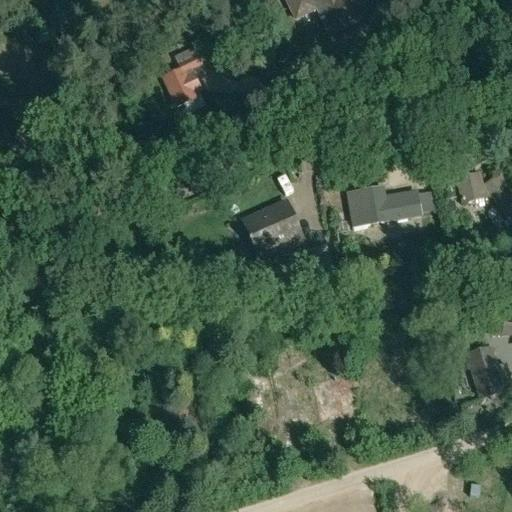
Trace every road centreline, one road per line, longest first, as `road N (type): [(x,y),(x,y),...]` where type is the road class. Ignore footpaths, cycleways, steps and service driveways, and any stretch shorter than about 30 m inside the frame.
road 1 (unclassified): [(0,279),(511,37)]
road 2 (unclassified): [(266,511),(511,431)]
